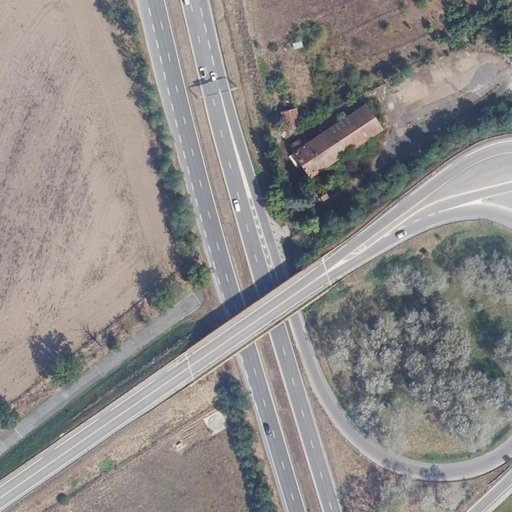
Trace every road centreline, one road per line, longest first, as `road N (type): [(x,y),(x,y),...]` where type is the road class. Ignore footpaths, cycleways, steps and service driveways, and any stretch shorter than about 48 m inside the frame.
road 1 (primary): [(511,447),(461,472),(416,472),(373,455),(340,421),(304,347),(198,0)]
road 2 (primary): [(332,511),(189,0)]
road 3 (primary): [(187,128),(297,511)]
road 4 (primary): [(325,274),(0,500)]
road 5 (primary): [(511,147),(454,167),(325,274)]
road 6 (primary): [(147,0),(187,128)]
road 7 (primary): [(155,0),(187,128)]
